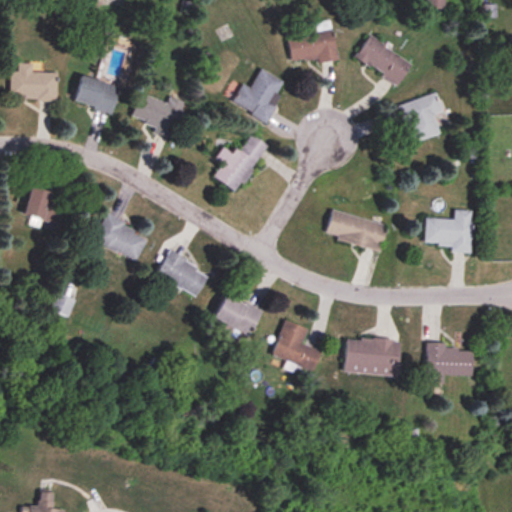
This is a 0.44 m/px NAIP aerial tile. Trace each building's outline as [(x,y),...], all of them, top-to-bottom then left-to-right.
[(287,35),(289,63),(335,59),(332,25),(316,26),(317,33),(287,35)] [(354,55),(395,86),(411,65),(370,34),(354,55)] [(9,71),(8,100),(56,101),(56,73),(31,73),(31,63),(16,63),(16,71),(9,71)] [(264,122),(285,82),(259,69),(249,89),(240,84),(230,104),(264,122)] [(112,112),(117,85),(79,77),(73,105),(112,112)] [(166,102),(138,93),(129,123),(174,136),(183,102),(167,98),(166,102)] [(398,105),(410,144),(439,134),(432,115),(440,112),(434,93),(398,105)] [(265,144),(247,133),(234,155),(221,148),(214,160),(220,164),(212,178),(236,192),(265,144)] [(63,198),(30,188),(22,215),(54,225),(63,198)] [(379,251),(386,224),(330,210),(323,237),(379,251)] [(471,210),(453,210),(453,220),(424,219),(423,244),(450,245),(449,253),(470,254),(471,210)] [(73,216),(75,223),(68,225),(70,233),(89,227),(85,212),(73,216)] [(92,242),(136,261),(147,235),(103,216),(92,242)] [(154,274),(194,298),(208,274),(168,250),(154,274)] [(249,335),(260,310),(224,294),(213,319),(249,335)] [(318,350),(301,345),(306,328),(282,320),(270,357),(312,371),(318,350)] [(343,374),(396,375),(397,340),(344,338),(343,374)] [(444,343),(425,343),(425,385),(443,385),(443,376),(471,376),(471,350),(444,350),(444,343)] [(60,511),(60,509),(51,508),(52,493),(38,492),(36,509),(27,508),(27,511),(60,511)]
